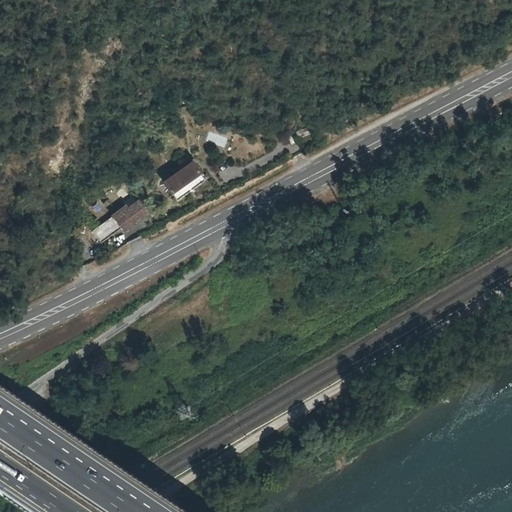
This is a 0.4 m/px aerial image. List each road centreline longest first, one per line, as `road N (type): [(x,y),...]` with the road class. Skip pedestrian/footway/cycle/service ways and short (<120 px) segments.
road 1 (track): [(127,511),(511,285)]
road 2 (primary): [(217,227),(511,75)]
road 3 (residential): [(217,227),(219,249),(193,278),(0,408)]
road 4 (primary): [(0,340),(217,227)]
road 5 (motorway): [(140,511),(0,416)]
